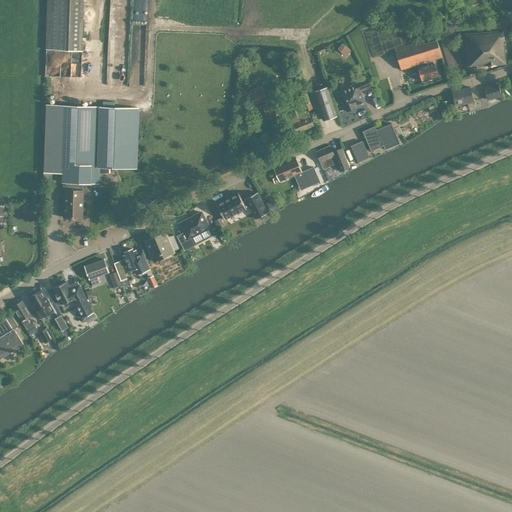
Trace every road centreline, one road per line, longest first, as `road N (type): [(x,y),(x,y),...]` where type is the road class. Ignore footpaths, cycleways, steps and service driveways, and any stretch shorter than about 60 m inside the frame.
road 1 (unclassified): [(0,461),(388,203),(511,146)]
road 2 (tertiary): [(0,299),(248,168),(425,92),(511,65)]
